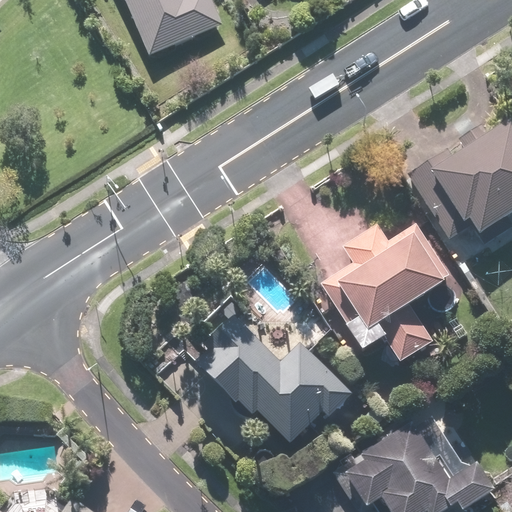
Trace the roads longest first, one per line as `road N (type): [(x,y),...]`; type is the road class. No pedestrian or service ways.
road 1 (secondary): [(485,0),(6,306)]
road 2 (residential): [(6,306),(209,511)]
